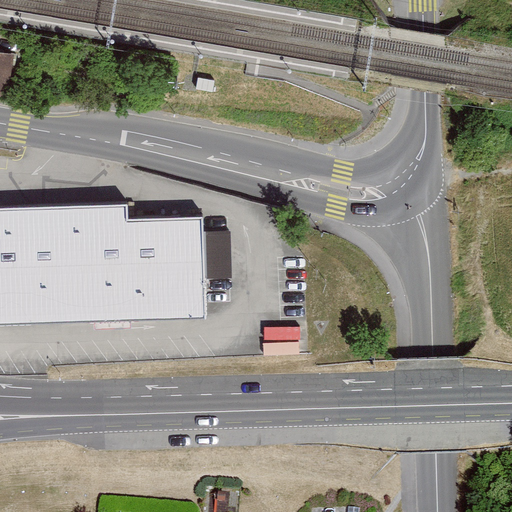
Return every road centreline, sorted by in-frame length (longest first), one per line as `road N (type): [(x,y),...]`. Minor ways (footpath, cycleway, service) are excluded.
road 1 (primary): [(80,413),(511,401)]
road 2 (tertiary): [(402,183),(358,194),(0,122)]
road 3 (tertiary): [(437,511),(427,244),(402,183)]
road 4 (tertiary): [(423,0),(425,145),(402,183)]
